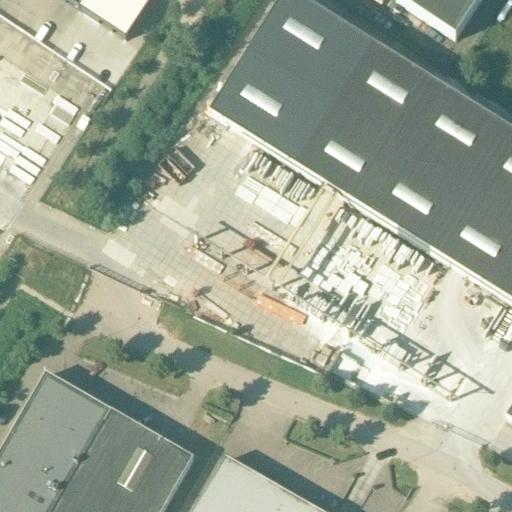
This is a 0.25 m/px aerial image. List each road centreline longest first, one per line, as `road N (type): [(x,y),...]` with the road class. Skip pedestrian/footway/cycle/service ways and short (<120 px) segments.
road 1 (unclassified): [(511,505),(428,458),(106,325)]
road 2 (unclassified): [(82,181),(203,0)]
